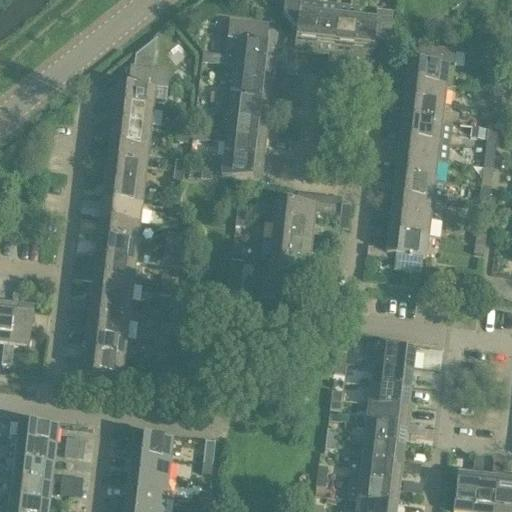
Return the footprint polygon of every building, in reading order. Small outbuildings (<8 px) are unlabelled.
[(293,54),(313,56),(319,6),(284,2),(282,18),(293,31),(296,32),(293,54)] [(313,56),(332,58),(337,19),(338,9),(319,6),(313,56)] [(356,21),(351,60),(371,62),(372,55),(378,56),(389,47),(392,16),(376,14),(376,13),(374,23),(356,21)] [(332,58),(351,60),(356,21),(337,19),(332,58)] [(234,65),(273,70),(276,50),(266,49),(268,30),(229,24),(225,59),(235,60),(234,65)] [(116,89),(113,109),(152,113),(154,104),(166,105),(169,75),(152,73),(156,43),(135,59),(134,71),(130,70),(127,90),(116,89)] [(408,65),(406,85),(445,90),(447,70),(453,70),(455,55),(418,50),(416,66),(408,65)] [(224,69),(225,59),(215,58),(214,68),(224,69)] [(232,84),(271,89),(273,70),(234,65),(235,60),(225,59),(224,69),(234,70),(232,84)] [(230,103),(269,108),(271,89),(232,84),(230,98),(230,103)] [(406,85),(403,104),(443,109),(445,90),(406,85)] [(493,85),(492,95),(501,96),(503,86),(493,85)] [(501,96),(492,95),(490,105),(500,106),(501,96)] [(209,106),(219,107),(220,97),(210,96),(209,106)] [(227,122),(267,127),(269,108),(230,103),(230,98),(220,97),(219,107),(229,108),(227,122)] [(403,104),(401,123),(440,128),(443,109),(403,104)] [(113,109),(111,128),(150,132),(152,113),(113,109)] [(179,125),(178,136),(188,137),(190,118),(178,116),(179,125)] [(227,122),(226,136),(225,141),(265,146),(267,127),(227,122)] [(401,123),(399,142),(438,147),(448,148),(450,129),(440,128),(401,123)] [(488,123),(487,133),(497,134),(498,124),(488,123)] [(111,128),(109,147),(148,151),(150,132),(111,128)] [(471,132),(470,143),(483,144),(485,134),(471,132)] [(497,134),(487,133),(486,144),(496,145),(497,134)] [(205,144),(215,145),(216,135),(206,134),(205,144)] [(225,147),(223,161),(263,165),(265,146),(225,141),(226,136),(216,135),(215,145),(225,147)] [(188,137),(178,136),(177,146),(187,147),(188,137)] [(399,142),(397,162),(436,166),(446,167),(448,148),(438,147),(399,142)] [(109,147),(106,166),(146,171),(148,151),(109,147)] [(263,165),(223,161),(221,181),(260,185),(263,165)] [(484,161),(483,172),(493,173),(494,163),(484,161)] [(397,162),(394,180),(434,185),(436,166),(397,162)] [(174,164),(173,174),(183,175),(185,165),(174,164)] [(106,166),(104,185),(144,190),(146,171),(106,166)] [(493,173),(483,172),(482,182),(491,183),(493,173)] [(200,183),(210,184),(211,174),(202,173),(200,183)] [(183,175),(173,174),(172,184),(182,185),(183,175)] [(394,180),(392,200),(432,204),(441,205),(444,186),(434,185),(394,180)] [(104,185),(102,204),(141,209),(144,190),(104,185)] [(478,209),(488,211),(489,201),(490,191),(481,190),(480,200),(478,209)] [(276,204),(273,225),(313,229),(314,215),(334,218),(336,202),(297,198),(296,207),(276,204)] [(392,200),(390,219),(429,223),(432,204),(392,200)] [(170,202),(168,212),(179,213),(180,203),(170,202)] [(102,204),(100,223),(139,228),(141,209),(102,204)] [(488,211),(478,209),(477,219),(487,221),(488,211)] [(237,210),(236,220),(246,221),(247,211),(237,210)] [(179,213),(168,212),(167,222),(178,223),(179,213)] [(390,219),(388,238),(427,242),(439,244),(441,225),(429,223),(390,219)] [(246,221),(236,220),(235,230),(244,231),(246,221)] [(100,223),(98,242),(137,247),(139,228),(100,223)] [(273,225),(271,243),(311,248),(313,229),(273,225)] [(427,242),(388,238),(385,262),(394,263),(393,274),(420,277),(422,262),(425,262),(427,242)] [(475,238),(474,248),(484,249),(485,239),(475,238)] [(165,240),(164,250),(174,251),(176,241),(165,240)] [(98,242),(95,262),(135,266),(137,247),(98,242)] [(271,243),(269,263),(308,267),(311,248),(271,243)] [(232,248),(231,258),(241,259),(242,249),(232,248)] [(484,249),(474,248),(473,258),(483,259),(484,249)] [(174,251),(164,250),(162,260),(158,269),(176,271),(178,252),(174,251)] [(241,259),(231,258),(230,269),(240,270),(241,259)] [(95,262),(93,281),(132,286),(135,266),(95,262)] [(308,267),(269,263),(267,282),(262,282),(261,294),(293,298),(294,286),(306,287),(308,267)] [(160,279),(159,289),(170,290),(171,280),(160,279)] [(462,279),(461,294),(478,296),(480,281),(462,279)] [(93,281),(91,300),(130,305),(132,286),(93,281)] [(170,290),(159,289),(158,299),(169,300),(170,290)] [(91,300),(88,319),(128,324),(130,305),(91,300)] [(0,348),(3,348),(8,349),(13,310),(0,308),(0,348)] [(13,310),(8,349),(3,348),(2,358),(12,360),(13,350),(28,351),(33,312),(13,310)] [(162,317),(160,328),(170,329),(171,319),(162,317)] [(88,319),(86,338),(126,343),(128,324),(88,319)] [(170,329),(160,328),(159,338),(169,339),(170,329)] [(86,338),(84,357),(123,362),(126,343),(86,338)] [(364,370),(372,371),(411,376),(414,356),(377,351),(377,348),(367,347),(364,370)] [(157,356),(156,366),(166,367),(167,357),(157,356)] [(123,362),(84,357),(82,377),(121,382),(123,362)] [(336,357),(335,367),(344,368),(346,358),(336,357)] [(12,360),(2,358),(1,368),(11,370),(12,360)] [(166,367),(156,366),(152,365),(151,381),(164,383),(166,367)] [(344,368),(335,367),(333,377),(343,378),(344,368)] [(372,371),(370,390),(409,395),(411,376),(372,371)] [(370,390),(368,409),(407,414),(409,395),(370,390)] [(331,395),(330,405),(340,406),(341,396),(331,395)] [(340,406),(330,405),(329,415),(339,416),(340,406)] [(368,409),(365,428),(405,433),(407,414),(368,409)] [(16,446),(55,450),(57,430),(18,426),(16,446)] [(365,428),(363,447),(403,452),(405,433),(365,428)] [(327,433),(325,443),(335,444),(337,434),(327,433)] [(132,439),(130,459),(169,463),(172,444),(132,439)] [(335,444),(325,443),(324,453),(334,454),(335,444)] [(205,444),(202,467),(212,469),(215,445),(205,444)] [(5,464),(13,465),(53,469),(55,450),(16,446),(8,445),(5,464)] [(363,447),(361,466),(400,471),(403,452),(363,447)] [(130,459),(128,478),(167,483),(169,463),(130,459)] [(11,484),(51,488),(53,469),(13,465),(12,479),(11,484)] [(361,466),(359,486),(398,490),(400,471),(361,466)] [(212,469),(202,467),(201,478),(211,479),(212,469)] [(318,470),(316,480),(326,482),(327,472),(318,470)] [(452,511),(472,511),(476,479),(456,477),(452,511)] [(9,503),(48,507),(51,488),(11,484),(12,479),(2,478),(1,488),(11,489),(9,503)] [(128,478),(125,497),(165,502),(167,483),(128,478)] [(491,511),(495,482),(476,479),(472,511),(491,511)] [(326,482),(316,480),(315,490),(325,492),(326,482)] [(491,511),(511,511),(511,505),(511,483),(495,482),(491,511)] [(347,504),(357,505),(396,510),(398,490),(359,486),(349,484),(347,504)] [(199,495),(198,505),(207,507),(209,497),(199,495)] [(125,497),(123,511),(163,511),(165,502),(125,497)] [(47,511),(48,507),(9,503),(7,511),(47,511)]
